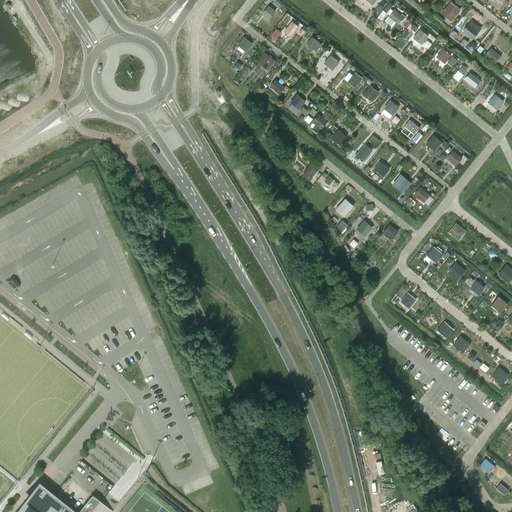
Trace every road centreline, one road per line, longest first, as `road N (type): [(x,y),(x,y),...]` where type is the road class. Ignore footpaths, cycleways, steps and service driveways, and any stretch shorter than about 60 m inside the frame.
road 1 (secondary): [(356,511),(305,339),(188,137)]
road 2 (secondary): [(160,151),(282,350),(336,511)]
